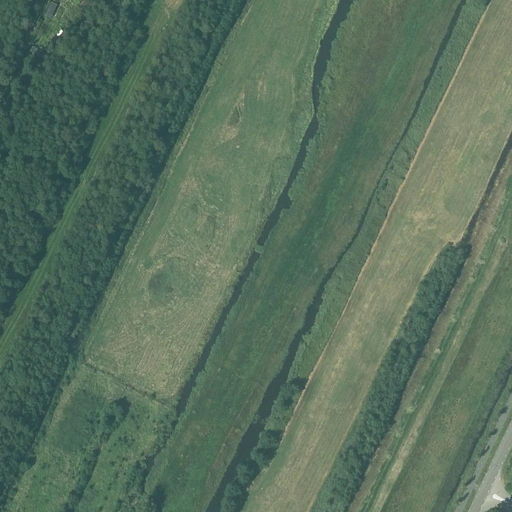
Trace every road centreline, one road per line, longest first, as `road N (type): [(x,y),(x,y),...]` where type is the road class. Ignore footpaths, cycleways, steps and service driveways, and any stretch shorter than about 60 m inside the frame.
road 1 (track): [(170,0),(0,344)]
road 2 (track): [(511,217),(373,511)]
